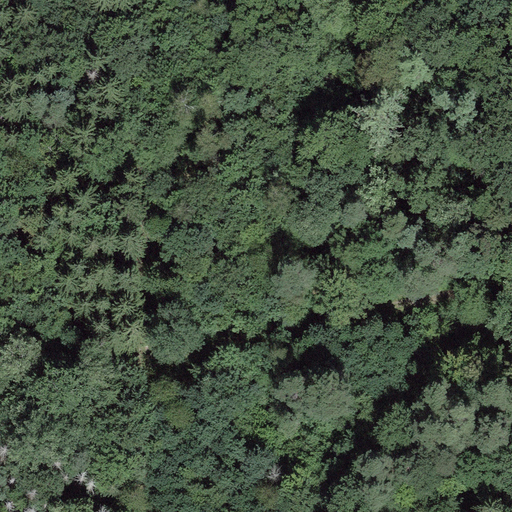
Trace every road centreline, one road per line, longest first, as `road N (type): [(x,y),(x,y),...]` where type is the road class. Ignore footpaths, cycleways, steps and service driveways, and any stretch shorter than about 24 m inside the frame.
road 1 (track): [(140,511),(144,0)]
road 2 (track): [(511,278),(143,349)]
